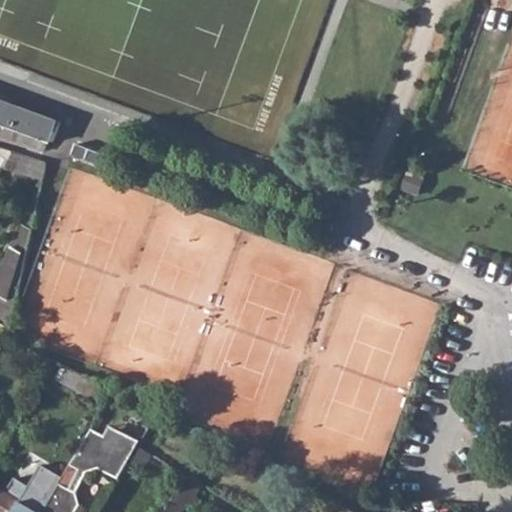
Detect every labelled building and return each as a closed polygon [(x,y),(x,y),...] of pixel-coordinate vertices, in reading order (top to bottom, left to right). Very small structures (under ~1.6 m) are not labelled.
[(0,125),(53,145),(60,128),(14,109),(16,104),(0,97),(0,125)] [(18,171),(44,179),(47,162),(22,155),(18,171)] [(0,259),(0,296),(18,307),(33,235),(19,227),(0,259)] [(117,429),(111,425),(98,418),(92,427),(105,434),(108,430),(109,430),(110,429),(111,429),(112,429),(113,429),(114,429),(115,429),(116,429),(117,429)] [(67,511),(70,508),(68,496),(79,477),(91,473),(116,487),(130,463),(136,453),(122,445),(124,436),(117,429),(116,429),(115,429),(114,429),(113,429),(112,429),(111,429),(110,429),(109,430),(108,430),(105,434),(92,427),(46,504),(40,511),(67,511)] [(130,463),(142,471),(151,454),(140,448),(136,453),(130,463)] [(186,475),(168,505),(179,511),(201,501),(196,495),(202,485),(186,475)] [(32,511),(24,507),(0,492),(0,511),(32,511)] [(32,495),(24,507),(32,511),(40,511),(46,504),(32,495)]
